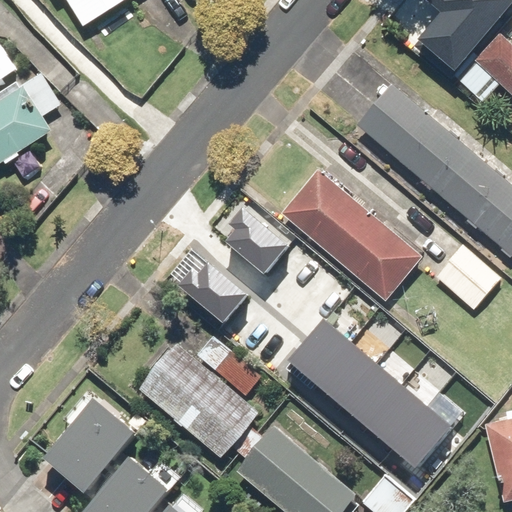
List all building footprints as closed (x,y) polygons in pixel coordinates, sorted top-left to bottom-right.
[(62,0),(63,0),(71,0),(91,30),(138,0),(62,0)] [(511,0),(437,0),(445,6),(419,39),(461,72),(511,7),(511,0)] [(511,26),(501,38),(461,78),(485,101),(504,81),(511,89),(511,26)] [(0,168),(59,131),(49,115),(65,105),(47,76),(0,105),(0,168)] [(511,176),(399,81),(361,125),(511,251),(511,176)] [(329,166),(289,211),(389,299),(428,255),(329,166)] [(289,239),(248,200),(214,236),(256,275),(289,239)] [(505,275),(467,244),(440,276),(477,308),(505,275)] [(246,287),(204,248),(171,283),(213,322),(246,287)] [(460,414),(331,300),(289,347),(418,461),(460,414)] [(226,457),(266,409),(249,395),(266,375),(235,349),(218,369),(184,341),(144,389),(226,457)] [(70,417),(79,425),(54,454),(95,489),(147,429),(106,394),(100,401),(90,393),(70,417)] [(511,417),(492,422),(507,501),(511,499),(511,417)] [(346,511),(362,494),(277,425),(268,437),(258,429),(241,451),(250,458),(241,470),(291,511),(346,511)] [(91,511),(207,511),(209,510),(191,494),(178,509),(169,500),(190,476),(168,456),(156,469),(141,456),(91,511)] [(410,511),(422,498),(391,473),(367,501),(380,511),(410,511)]
